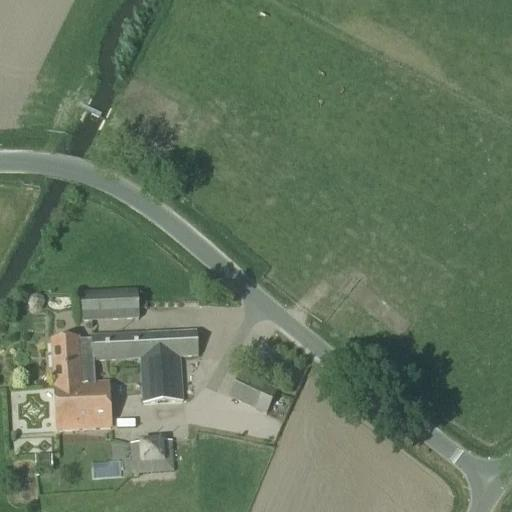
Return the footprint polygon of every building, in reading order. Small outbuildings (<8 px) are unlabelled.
[(359,242),(413,298),(425,287),(370,231),(359,242)] [(76,296),(76,297),(77,326),(137,323),(135,293),(76,296)] [(35,299),(31,301),(28,308),(30,313),(35,315),(39,312),(42,305),(40,300),(35,299)] [(179,360),(196,360),(195,335),(89,340),(90,343),(91,366),(179,360)] [(78,341),(49,343),(51,389),(92,387),(91,366),(90,343),(79,344),(78,341)] [(179,361),(138,363),(142,407),(182,405),(179,361)] [(228,401),(264,418),(275,394),(238,377),(228,401)] [(92,387),(51,389),(54,436),(110,433),(108,386),(92,387)] [(130,447),(131,477),(172,474),(170,444),(130,447)]
